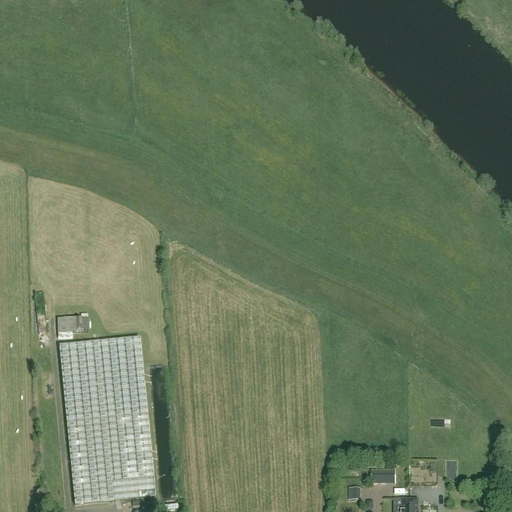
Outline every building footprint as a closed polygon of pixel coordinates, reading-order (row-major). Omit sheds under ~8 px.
[(55,321),(55,335),(87,335),(87,317),(80,317),(80,321),(55,321)] [(154,499),(139,339),(58,346),(74,506),(154,499)] [(429,479),(429,464),(409,463),(409,479),(429,479)] [(373,473),(373,484),(388,485),(387,478),(388,473),(373,473)] [(349,490),(349,502),(360,502),(360,490),(349,490)] [(409,511),(410,501),(402,501),(401,511),(409,511)] [(418,511),(419,501),(410,501),(409,511),(418,511)]
